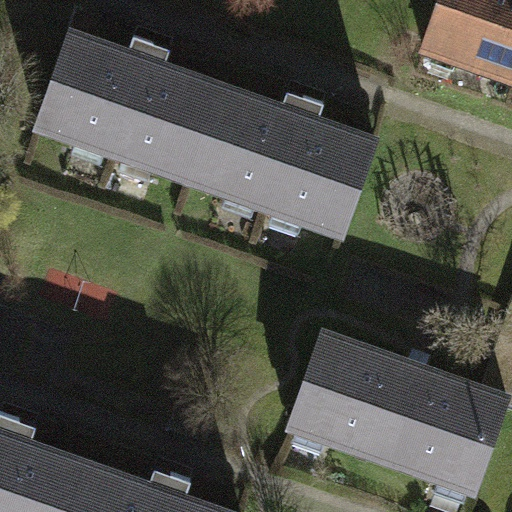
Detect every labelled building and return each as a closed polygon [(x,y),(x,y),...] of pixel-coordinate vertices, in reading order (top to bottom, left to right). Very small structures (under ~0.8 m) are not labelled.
[(511,0),(437,0),(421,45),(511,78),(511,0)] [(127,49),(68,29),(35,126),(117,154),(193,180),(269,205),(343,231),(375,137),(318,118),(325,99),(306,93),(286,86),(280,103),(163,63),(169,44),(152,38),(133,32),(127,49)] [(509,392),(505,402),(511,404),(511,305),(485,384),(509,392)] [(419,362),(320,328),(288,423),(475,487),(505,402),(509,392),(485,384),(433,367),(419,362)] [(187,399),(182,416),(234,434),(240,417),(187,399)] [(0,511),(231,511),(178,493),(184,477),(168,472),(146,463),(140,479),(23,437),(28,422),(11,416),(0,411),(0,511)]
